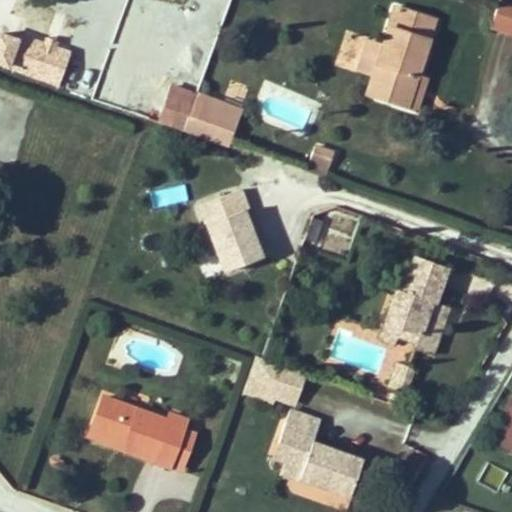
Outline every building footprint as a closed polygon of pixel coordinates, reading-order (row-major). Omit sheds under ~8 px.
[(511,33),(511,3),(500,0),(497,0),(490,27),(511,33)] [(416,74),(434,19),(395,6),(382,46),(367,41),(358,69),(373,74),(367,94),(415,109),(425,77),(416,74)] [(58,78),(67,53),(53,48),(44,44),(18,35),(7,66),(56,83),(58,78)] [(53,48),(56,41),(46,37),(44,44),(53,48)] [(70,92),(73,83),(58,78),(56,83),(55,87),(70,92)] [(182,132),(195,96),(172,88),(169,97),(166,104),(155,101),(158,93),(140,87),(131,114),(182,132)] [(215,123),(222,104),(204,98),(205,96),(197,92),(195,96),(182,132),(228,147),(234,130),(215,123)] [(166,104),(169,97),(158,93),(155,101),(166,104)] [(234,130),(241,109),(205,96),(204,98),(222,104),(215,123),(234,130)] [(330,162),(323,159),(326,150),(314,146),(306,171),(324,177),(330,162)] [(330,162),(333,153),(326,150),(323,159),(330,162)] [(154,209),(186,201),(181,183),(149,191),(154,209)] [(260,257),(243,211),(247,209),(240,190),(199,206),(223,271),(260,257)] [(315,242),(323,221),(311,217),(303,238),(315,242)] [(447,306),(433,302),(446,266),(414,255),(401,291),(395,289),(383,323),(417,335),(414,342),(412,347),(430,353),(440,326),(435,324),(438,314),(443,316),(447,306)] [(440,326),(443,316),(438,314),(435,324),(440,326)] [(417,335),(383,323),(378,337),(393,343),(395,335),(414,342),(417,335)] [(263,392),(274,362),(260,357),(250,388),(263,392)] [(291,402),(302,372),(274,362),(263,392),(276,397),(291,402)] [(408,381),(413,368),(397,362),(392,375),(408,381)] [(404,391),(408,381),(392,375),(389,386),(404,391)] [(274,402),(276,397),(263,392),(250,388),(248,393),(274,402)] [(394,405),(397,395),(392,393),(388,402),(394,405)] [(182,430),(186,420),(169,414),(167,420),(103,397),(91,430),(125,443),(123,450),(169,466),(169,465),(182,430)] [(511,450),(511,404),(496,444),(511,450)] [(347,497),(361,458),(312,441),(319,421),(289,410),(277,442),(306,452),(296,479),(347,497)] [(125,443),(91,430),(88,437),(123,450),(125,443)] [(176,467),(189,432),(182,430),(169,465),(176,467)] [(296,479),(306,452),(277,442),(271,457),(284,462),(280,473),(296,479)]
